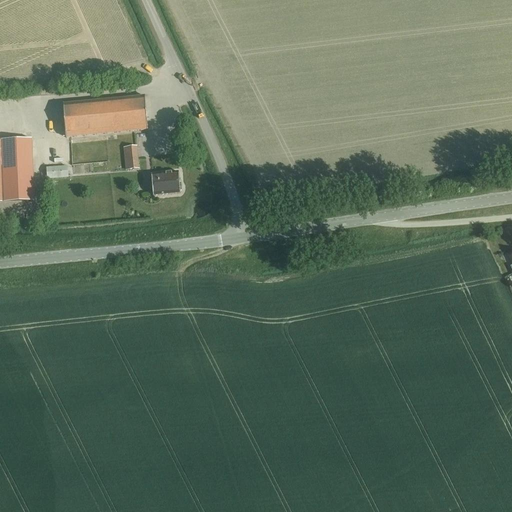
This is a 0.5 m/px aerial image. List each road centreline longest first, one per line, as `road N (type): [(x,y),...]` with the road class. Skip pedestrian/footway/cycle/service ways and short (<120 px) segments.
road 1 (tertiary): [(511,198),(241,238)]
road 2 (unclassified): [(241,238),(218,158),(145,0)]
road 3 (tertiary): [(0,263),(241,238)]
road 4 (track): [(375,218),(402,225),(511,219)]
